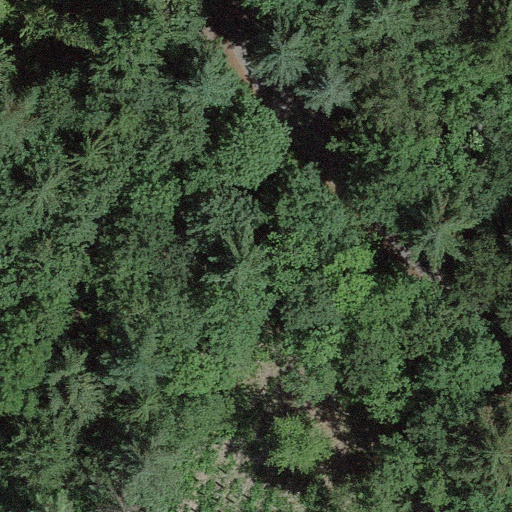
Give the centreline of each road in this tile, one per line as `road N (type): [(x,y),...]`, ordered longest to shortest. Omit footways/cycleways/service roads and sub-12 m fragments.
road 1 (track): [(184,0),(0,450)]
road 2 (unclassified): [(511,326),(242,20),(236,0)]
